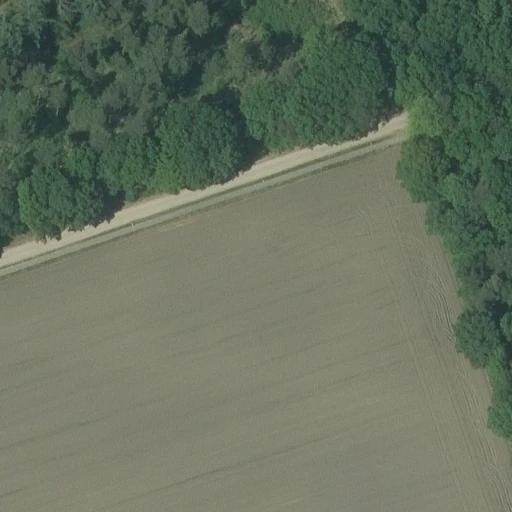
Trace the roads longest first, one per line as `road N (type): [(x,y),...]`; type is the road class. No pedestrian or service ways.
road 1 (track): [(0,261),(511,85)]
road 2 (track): [(405,133),(359,0)]
